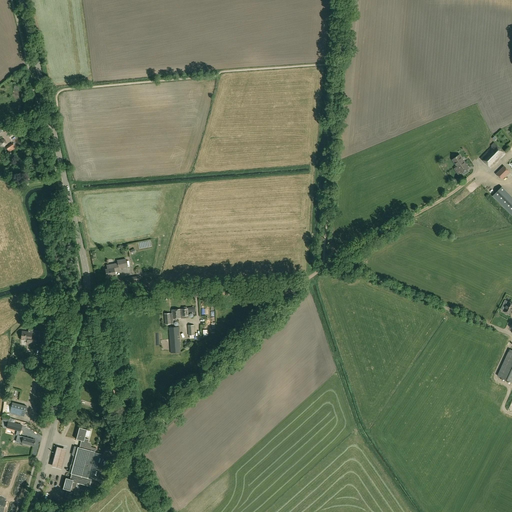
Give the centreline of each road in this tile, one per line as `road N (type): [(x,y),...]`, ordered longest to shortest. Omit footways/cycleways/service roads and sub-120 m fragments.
road 1 (unclassified): [(85,297),(308,277),(333,264)]
road 2 (track): [(308,277),(129,445)]
road 3 (track): [(91,297),(129,445),(167,511)]
road 4 (secondary): [(31,511),(85,297)]
road 5 (secondary): [(85,297),(48,111)]
